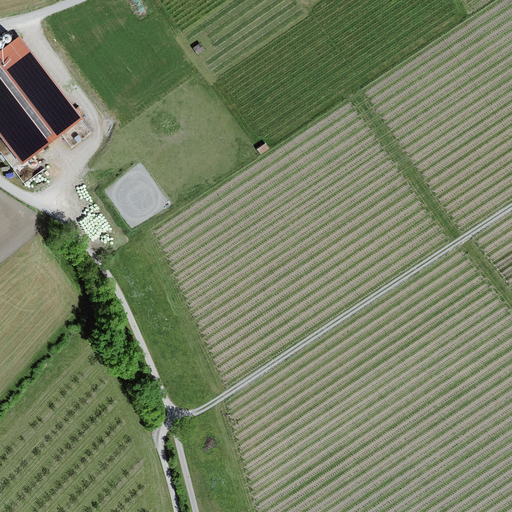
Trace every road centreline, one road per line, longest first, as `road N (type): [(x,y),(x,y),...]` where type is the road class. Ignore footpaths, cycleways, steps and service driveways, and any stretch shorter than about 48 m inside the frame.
road 1 (track): [(511,205),(207,409),(172,415),(158,441),(176,511)]
road 2 (track): [(0,181),(62,219),(114,284),(172,415),(195,511)]
